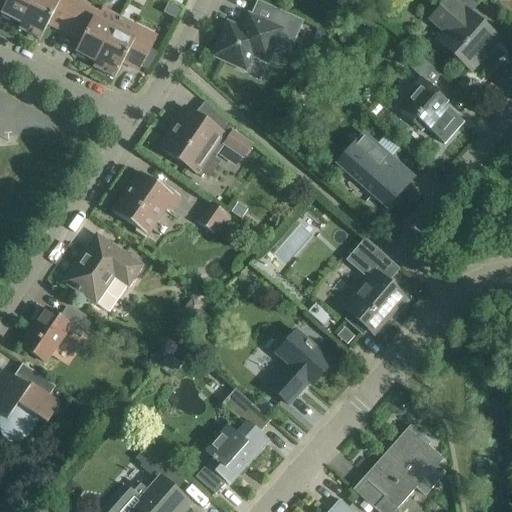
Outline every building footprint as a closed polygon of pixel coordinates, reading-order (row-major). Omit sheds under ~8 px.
[(7,0),(5,5),(0,14),(2,15),(0,18),(11,23),(13,20),(20,24),(18,29),(33,0),(7,0)] [(33,0),(18,29),(39,40),(49,21),(65,30),(79,3),(73,0),(33,0)] [(449,0),(446,0),(429,19),(444,33),(436,42),(469,71),(497,40),(464,10),(463,12),(449,0)] [(79,3),(65,30),(82,38),(80,42),(75,52),(76,53),(75,56),(86,62),(87,59),(95,63),(93,67),(93,68),(113,29),(102,23),(96,20),(99,13),(79,3)] [(168,4),(163,13),(175,19),(179,10),(168,4)] [(228,25),(214,56),(245,70),(252,55),(266,62),(275,42),(288,48),(299,23),(274,12),(256,4),(250,17),(249,17),(242,31),(228,25)] [(113,29),(93,68),(114,78),(124,60),(140,68),(141,68),(147,71),(157,57),(149,52),(156,37),(136,27),(131,38),(113,29)] [(421,78),(394,109),(411,124),(421,133),(425,129),(443,144),(462,122),(443,106),(434,98),(438,94),(430,87),(421,78)] [(169,134),(159,149),(178,162),(178,164),(185,169),(187,168),(192,172),(207,151),(210,153),(215,158),(224,146),(239,159),(249,147),(233,132),(234,131),(235,132),(236,131),(220,116),(205,102),(194,115),(184,108),(175,121),(167,133),(169,134)] [(364,132),(336,164),(387,209),(410,183),(415,177),(397,161),(393,158),(378,144),(364,132)] [(139,173),(112,212),(136,229),(134,232),(144,239),(163,211),(167,213),(179,196),(165,187),(163,190),(139,173)] [(232,218),(212,205),(199,224),(218,238),(232,218)] [(304,219),(274,251),(288,264),(318,232),(304,219)] [(80,258),(63,283),(81,295),(80,297),(88,303),(90,301),(95,305),(109,314),(128,287),(141,267),(99,237),(96,235),(80,258)] [(372,336),(392,313),(404,300),(386,284),(398,270),(363,239),(353,252),(365,263),(358,271),(368,279),(342,309),(349,315),(344,320),(361,335),(366,330),(372,336)] [(192,297),(182,311),(193,319),(203,305),(196,300),(192,297)] [(306,313),(322,327),(330,318),(314,304),(306,313)] [(81,335),(90,324),(66,307),(59,318),(45,309),(20,346),(44,363),(69,327),(81,335)] [(286,365),(267,387),(288,406),(307,383),(311,386),(331,364),(295,332),(275,354),(286,365)] [(0,432),(1,435),(2,435),(3,436),(3,437),(4,437),(5,438),(6,439),(7,439),(8,440),(9,440),(10,440),(11,440),(13,440),(14,440),(15,440),(16,440),(17,440),(21,438),(24,435),(27,432),(30,429),(32,426),(35,422),(37,419),(46,425),(60,405),(48,397),(55,387),(22,364),(13,377),(3,370),(0,374),(0,432)] [(195,477),(194,478),(214,495),(225,483),(228,486),(268,441),(259,433),(270,421),(234,390),(221,405),(244,425),(236,435),(227,427),(205,452),(211,458),(211,459),(212,460),(196,478),(195,477)] [(365,481),(354,493),(376,511),(393,511),(415,488),(424,496),(444,474),(436,467),(442,460),(427,446),(429,444),(409,426),(397,439),(382,456),(362,479),(365,481)] [(181,511),(188,504),(174,492),(184,480),(146,446),(135,459),(142,465),(140,467),(157,482),(147,492),(139,485),(133,493),(129,490),(109,511),(181,511)] [(351,511),(338,500),(327,511),(351,511)]
